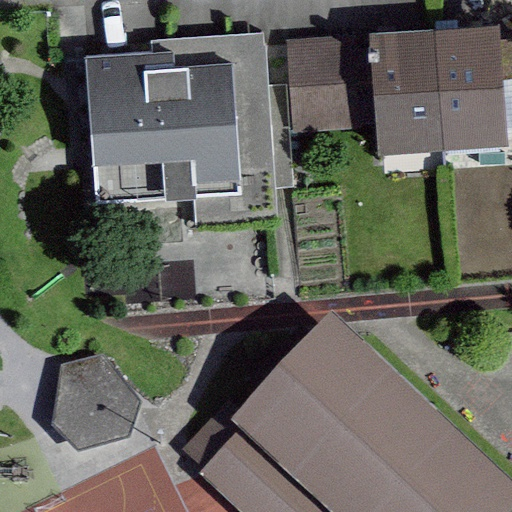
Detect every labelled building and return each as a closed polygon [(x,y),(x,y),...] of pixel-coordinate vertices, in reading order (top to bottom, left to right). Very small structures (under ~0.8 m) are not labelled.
[(432,32),(437,151),(499,149),(495,30),(432,32)] [(437,151),(432,32),(370,34),(374,153),(437,151)] [(276,221),(261,36),(173,43),(174,61),(87,68),(98,203),(194,196),(196,228),(276,221)] [(356,38),(289,43),(296,134),(363,129),(356,38)] [(504,511),(511,504),(332,336),(246,427),(248,429),(205,474),(245,511),(504,511)] [(66,356),(62,437),(128,440),(132,360),(66,356)]
